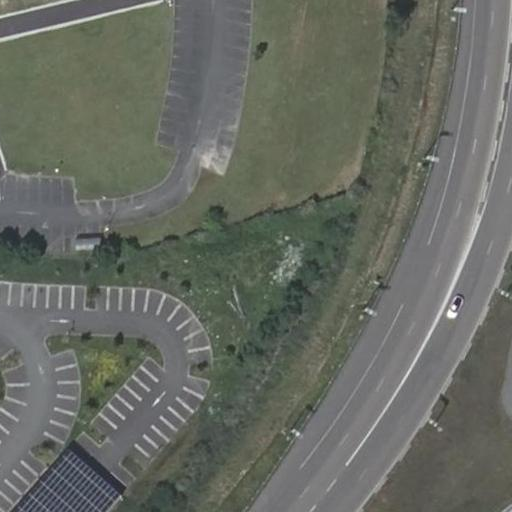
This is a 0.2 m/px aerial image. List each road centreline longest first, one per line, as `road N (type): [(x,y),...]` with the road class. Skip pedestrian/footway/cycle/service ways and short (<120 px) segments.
road 1 (motorway): [(494,0),(493,47),(457,223),(344,466)]
road 2 (motorway): [(511,175),(497,231),(425,385),(344,466)]
